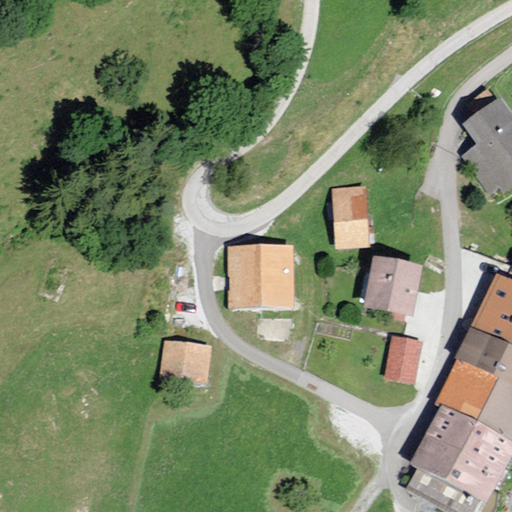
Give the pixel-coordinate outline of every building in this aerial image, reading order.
[(478,145),(465,153),(490,192),(504,183),(507,188),(511,184),(511,117),(501,100),(464,123),(478,145)] [(362,191),(327,192),(329,252),(364,251),(362,191)] [(285,252),(223,252),(221,313),(285,314),(285,252)] [(408,273),(363,264),(353,316),(399,324),(408,273)] [(511,427),(511,279),(497,271),(450,360),(459,364),(439,403),(447,407),(417,463),(426,467),(417,483),(468,510),(511,427)] [(411,345),(384,341),(376,386),(404,390),(411,345)] [(204,352),(157,346),(153,385),(200,390),(204,352)]
